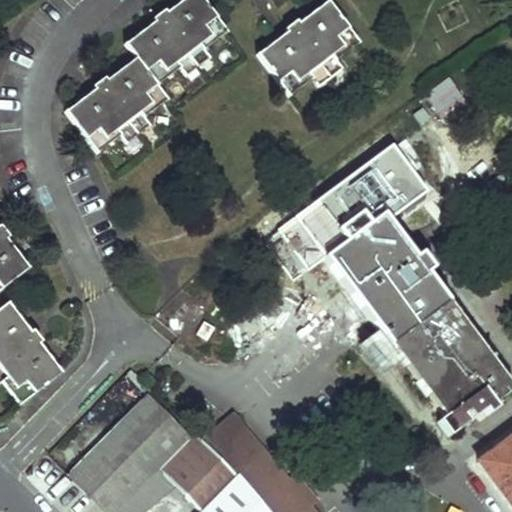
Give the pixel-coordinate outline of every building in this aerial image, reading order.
[(230,31),(206,0),(185,0),(168,13),(165,9),(156,16),(148,23),(151,27),(127,45),(136,57),(106,80),(104,77),(95,84),(87,90),(90,94),(66,112),(98,154),(118,138),(124,144),(150,124),(145,117),(168,99),(159,87),(181,69),(188,77),(212,59),(205,50),(230,31)] [(362,47),(330,5),(301,27),(294,19),(285,26),(277,32),(283,41),(260,58),(292,100),(313,83),(320,92),(346,72),(339,64),(362,47)] [(386,216),(326,261),(445,418),(437,423),(448,437),(484,411),(488,417),(498,409),(494,404),(511,388),(511,382),(432,276),(439,270),(427,254),(419,259),(386,216)] [(0,288),(28,268),(7,239),(11,236),(0,220),(0,288)] [(22,321),(7,300),(0,305),(0,380),(17,403),(59,372),(38,343),(41,340),(25,319),(22,321)] [(269,511),(239,476),(238,477),(194,434),(190,438),(149,397),(70,477),(105,511),(141,511),(144,509),(147,511),(164,496),(148,479),(159,468),(175,486),(200,511),(269,511)] [(511,438),(477,464),(511,510),(511,438)] [(239,476),(269,511),(302,511),(303,511),(246,440),(224,458),(239,476)] [(148,479),(164,496),(175,486),(159,468),(148,479)]
